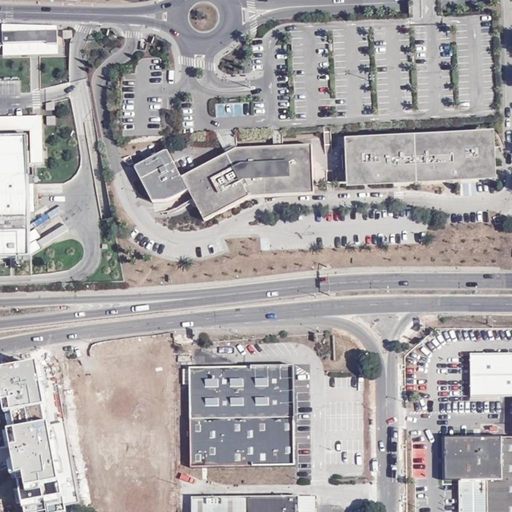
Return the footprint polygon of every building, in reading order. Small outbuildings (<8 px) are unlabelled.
[(1,43),(45,41),(45,43),(56,43),(56,31),(1,32),(1,43)] [(34,54),(56,53),(56,43),(45,43),(45,41),(1,43),(1,55),(34,54)] [(0,135),(28,135),(28,151),(44,150),(43,115),(37,115),(0,116),(0,135)] [(499,182),(497,132),(347,139),(349,189),(499,182)] [(0,258),(31,257),(31,232),(28,163),(28,151),(28,135),(0,135),(0,258)] [(312,146),(238,149),(182,178),(205,221),(251,197),(314,195),(312,146)] [(28,163),(44,162),(44,150),(28,151),(28,163)] [(511,437),(467,439),(460,439),(447,439),(447,481),(460,481),(460,511),(511,511),(511,354),(472,355),(472,397),(511,396),(511,437)] [(295,367),(190,368),(191,468),(296,467),(295,367)] [(0,405),(0,439),(5,508),(58,504),(50,402),(0,405)] [(159,471),(159,444),(120,443),(120,436),(98,437),(98,449),(100,450),(99,464),(116,465),(116,470),(159,471)] [(192,498),(192,511),(298,511),(299,497),(192,498)]
